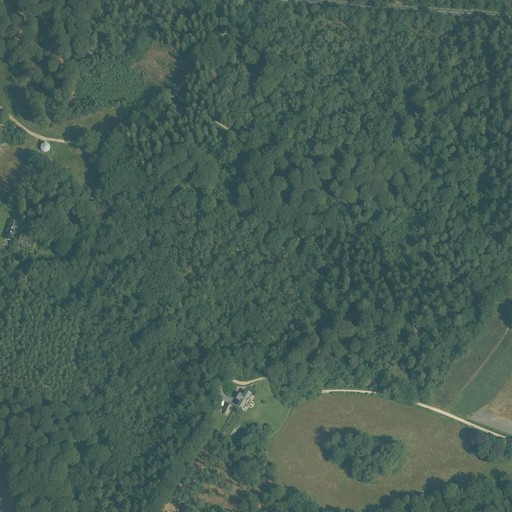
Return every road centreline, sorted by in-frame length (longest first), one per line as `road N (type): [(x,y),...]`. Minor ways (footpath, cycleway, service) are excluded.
road 1 (track): [(511,441),(403,398),(221,379),(189,330),(119,135)]
road 2 (unknown): [(0,85),(55,105),(68,141),(98,169),(312,262),(304,212),(278,160)]
road 3 (primary): [(511,16),(268,0)]
road 4 (unknown): [(378,163),(448,238),(474,297),(511,305)]
road 5 (track): [(378,163),(377,127),(389,101),(444,65),(511,50)]
road 6 (track): [(168,100),(249,0)]
road 7 (track): [(168,100),(278,160)]
